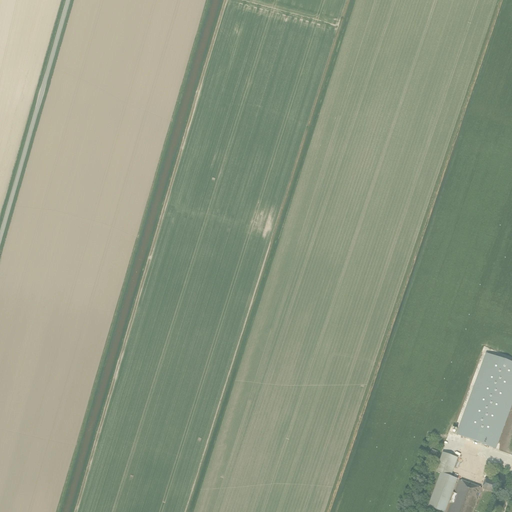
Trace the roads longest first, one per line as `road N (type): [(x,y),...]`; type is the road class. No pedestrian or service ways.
road 1 (track): [(325,511),(498,0)]
road 2 (unclassified): [(0,234),(66,0)]
